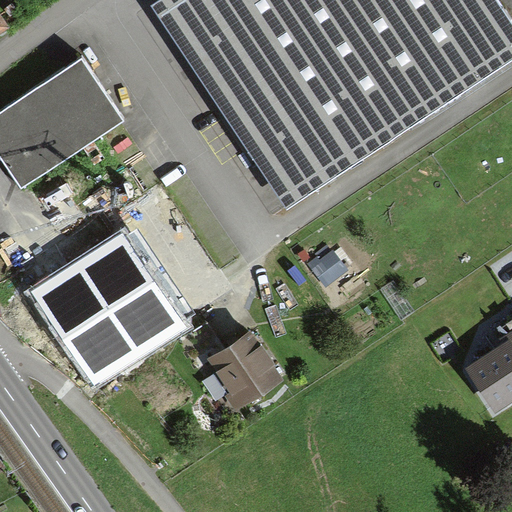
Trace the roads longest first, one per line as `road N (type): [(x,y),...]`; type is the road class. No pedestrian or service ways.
road 1 (unknown): [(97,0),(220,206),(264,228),(283,228),(511,68)]
road 2 (residential): [(0,352),(53,382),(173,511)]
road 3 (primary): [(92,511),(0,382)]
